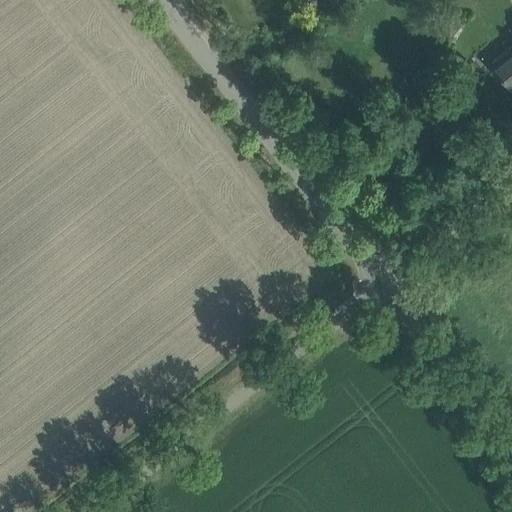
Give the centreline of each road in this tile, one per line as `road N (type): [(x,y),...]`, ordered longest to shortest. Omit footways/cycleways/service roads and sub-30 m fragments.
road 1 (unclassified): [(94,511),(384,285)]
road 2 (tertiary): [(384,285),(161,0)]
road 3 (tertiary): [(511,449),(384,285)]
road 4 (unclassified): [(384,285),(511,182)]
